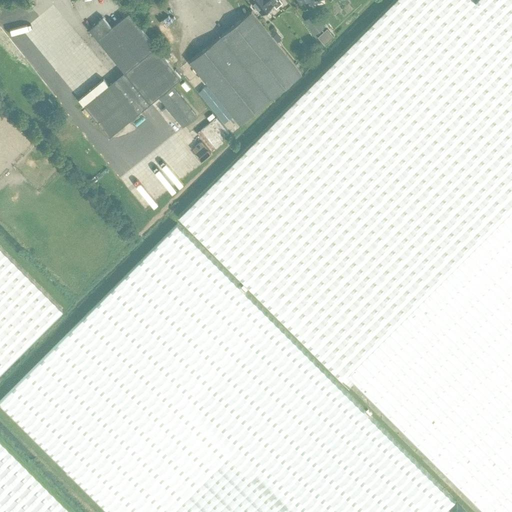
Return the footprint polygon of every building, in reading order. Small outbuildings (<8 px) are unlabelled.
[(511,511),(511,0),(393,0),(179,215),(350,384),(354,380),(485,511),(511,511)] [(283,2),(281,0),(251,0),(252,1),(262,13),(262,14),(274,4),(276,7),(283,2)] [(274,27),(269,31),(252,10),(219,37),(269,99),(302,72),(276,40),(281,36),(274,27)] [(182,78),(177,71),(128,12),(107,30),(99,21),(90,28),(125,72),(84,105),(111,137),(159,96),(183,126),(197,115),(172,86),(182,78)] [(313,14),(305,20),(316,34),(324,27),(313,14)] [(318,37),(325,44),(334,36),(327,28),(318,37)] [(240,123),(269,99),(219,37),(190,61),(240,123)] [(229,136),(217,120),(202,132),(215,148),(229,136)] [(443,511),(455,501),(177,223),(0,400),(0,402),(110,511),(443,511)] [(0,369),(54,315),(61,309),(0,248),(0,369)] [(0,511),(60,511),(0,451),(0,511)]
